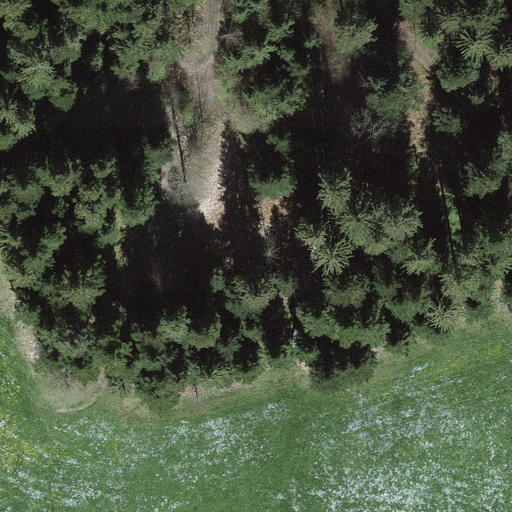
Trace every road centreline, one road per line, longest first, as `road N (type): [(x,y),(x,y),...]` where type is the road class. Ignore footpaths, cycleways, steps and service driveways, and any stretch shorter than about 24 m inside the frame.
road 1 (track): [(0,329),(44,405),(74,406),(101,386),(130,276),(204,95),(216,0)]
road 2 (track): [(357,0),(404,33),(511,150)]
